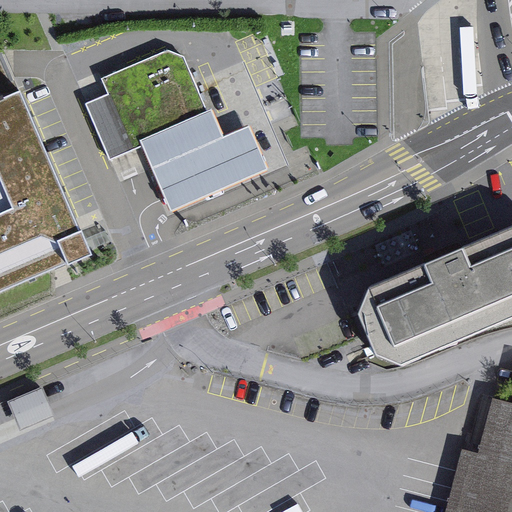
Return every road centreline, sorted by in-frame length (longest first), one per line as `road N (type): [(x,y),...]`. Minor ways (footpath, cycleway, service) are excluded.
road 1 (primary): [(511,118),(0,346)]
road 2 (residential): [(511,3),(0,5)]
